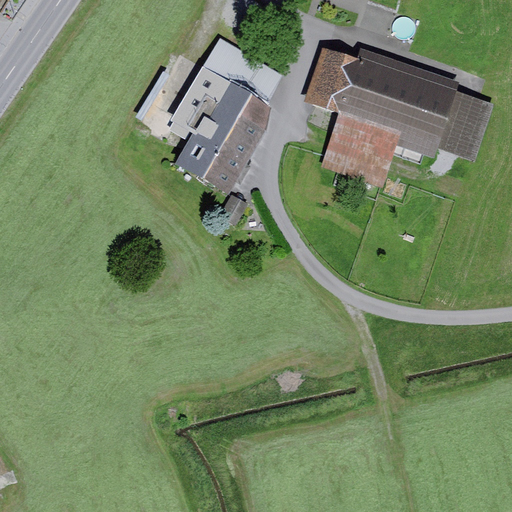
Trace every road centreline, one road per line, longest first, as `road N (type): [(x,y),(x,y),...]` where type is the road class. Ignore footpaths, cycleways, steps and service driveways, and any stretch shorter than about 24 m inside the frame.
road 1 (track): [(511,314),(451,320),(358,303),(303,253),(285,222)]
road 2 (residential): [(285,222),(266,180),(304,50),(282,0)]
road 3 (track): [(408,511),(358,303)]
